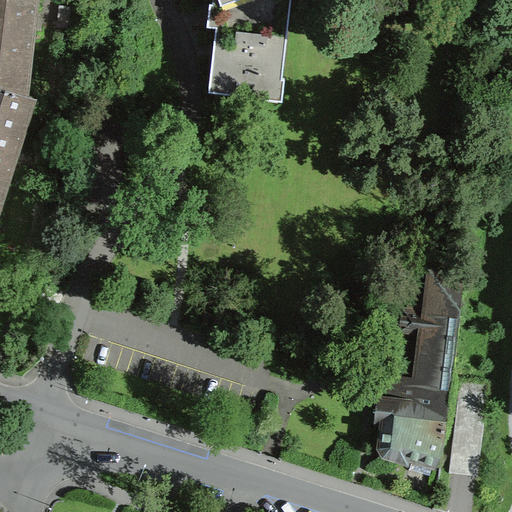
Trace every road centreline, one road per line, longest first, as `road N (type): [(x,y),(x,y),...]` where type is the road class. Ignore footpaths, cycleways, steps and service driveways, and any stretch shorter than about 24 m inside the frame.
road 1 (residential): [(47,410),(92,256),(188,110),(187,59),(164,0)]
road 2 (residential): [(336,511),(47,410)]
